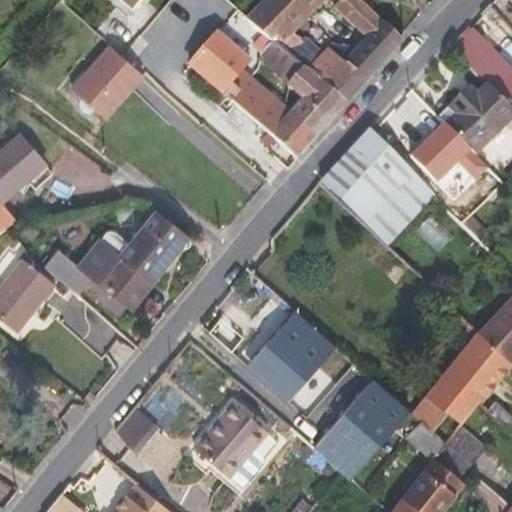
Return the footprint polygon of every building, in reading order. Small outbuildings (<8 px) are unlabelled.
[(324,0),(264,0),(247,18),(274,41),(280,46),(324,0)] [(308,70),(347,104),(404,42),(361,0),(343,0),(335,8),(367,38),(344,64),(327,49),(308,70)] [(452,46),(497,90),(511,74),(511,65),(471,26),(452,46)] [(202,124),(272,186),(347,104),(308,70),(303,67),(287,84),(302,98),(290,111),(243,71),(251,61),(217,32),(189,65),(226,97),(202,124)] [(259,60),(287,84),(303,67),(280,46),(274,41),(259,60)] [(145,73),(110,46),(72,89),(105,119),(145,73)] [(511,119),(511,109),(480,77),(447,109),(453,114),(444,123),(475,155),(511,119)] [(475,155),(444,123),(410,157),(437,183),(459,162),(476,180),(488,168),(475,155)] [(435,195),(372,133),(369,130),(321,183),(322,185),(388,246),(393,241),(435,195)] [(0,201),(1,202),(27,180),(45,164),(19,134),(0,150),(0,201)] [(45,164),(27,180),(35,189),(54,174),(45,164)] [(111,230),(80,268),(132,309),(155,281),(153,279),(187,234),(160,212),(132,246),(111,230)] [(53,285),(22,260),(0,288),(0,316),(18,330),(53,285)] [(511,294),(479,330),(511,361),(511,360),(511,294)] [(479,330),(453,307),(445,316),(471,340),(479,330)] [(411,412),(295,310),(234,380),(342,472),(352,480),(411,412)] [(412,412),(421,420),(434,431),(448,413),(461,424),(480,400),(489,408),(496,400),(488,393),(511,363),(511,362),(511,361),(479,330),(471,340),(461,352),(452,363),(451,363),(412,412)] [(448,361),(451,363),(452,363),(461,352),(457,349),(448,361)] [(511,380),(511,363),(488,393),(496,400),(511,380)] [(511,425),(511,415),(496,400),(489,408),(510,428),(511,425)] [(268,431),(234,401),(194,448),(228,478),(268,431)] [(134,405),(129,411),(155,432),(159,427),(134,405)] [(129,411),(116,427),(122,436),(125,441),(130,446),(130,448),(136,454),(155,432),(129,411)] [(421,420),(407,437),(432,459),(446,442),(434,431),(421,420)] [(446,442),(432,459),(458,479),(485,446),(460,425),(446,442)] [(276,439),(267,432),(229,476),(242,487),(260,466),(263,455),(276,439)] [(422,503),(416,511),(417,511),(441,511),(464,483),(458,479),(432,459),(407,490),(422,503)] [(174,511),(137,482),(113,511),(174,511)] [(407,490),(394,507),(400,511),(414,511),(416,511),(422,503),(407,490)] [(85,511),(61,493),(46,511),(85,511)] [(511,511),(511,506),(511,507),(496,493),(486,506),(491,511),(511,511)] [(294,508),(290,511),(308,511),(312,507),(302,498),(296,506),(294,508)]
